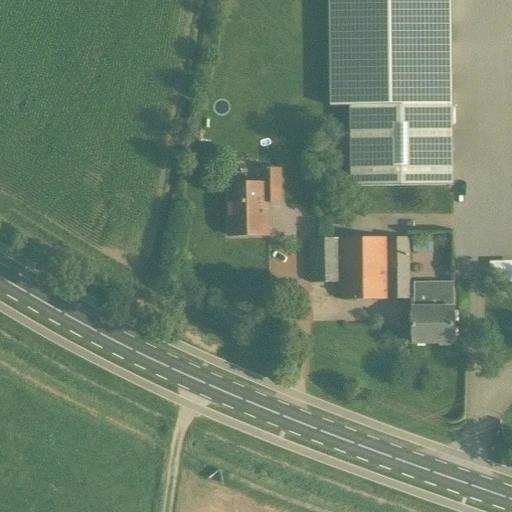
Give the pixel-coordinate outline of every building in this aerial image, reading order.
[(282,0),(282,32),(304,33),(304,0),(284,0),(282,0)] [(351,185),(449,185),(449,0),(330,0),(330,107),(351,107),(351,185)] [(268,236),(267,204),(282,203),(281,170),(264,170),(264,185),(228,186),(229,236),(268,236)] [(310,284),(339,283),(339,301),(410,299),(410,238),(310,240),(310,284)] [(457,266),(414,265),(414,280),(457,280),(457,266)] [(414,343),(454,343),(454,283),(414,283),(415,308),(413,308),(414,343)]
